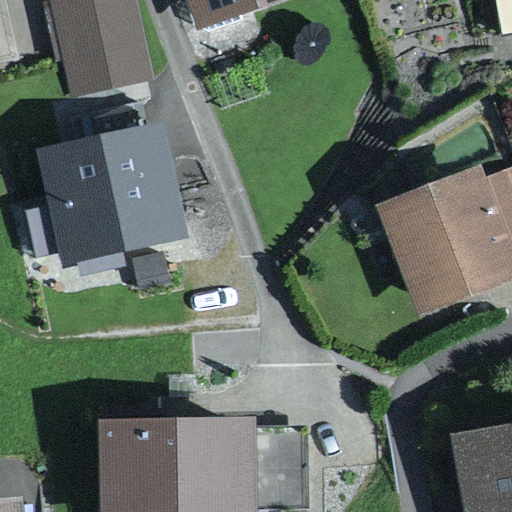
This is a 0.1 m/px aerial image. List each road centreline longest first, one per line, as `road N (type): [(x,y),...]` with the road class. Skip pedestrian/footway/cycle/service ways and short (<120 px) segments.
road 1 (residential): [(175,0),(291,340),(415,391)]
road 2 (residential): [(415,391),(437,511)]
